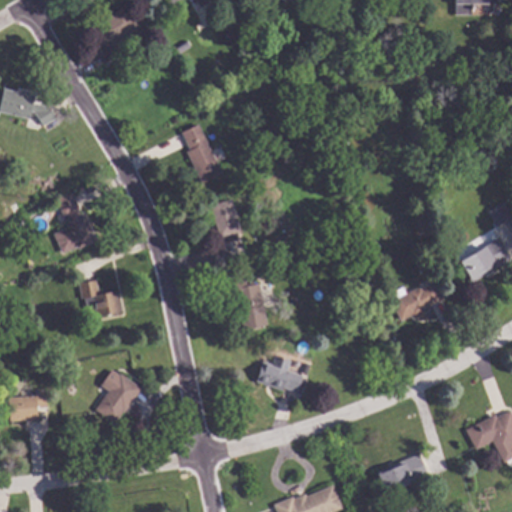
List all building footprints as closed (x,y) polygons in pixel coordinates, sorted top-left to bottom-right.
[(178,0),(192,0),(197,8),(212,0),(160,0),(164,7),(178,0)] [(496,0),(496,2),(490,2),(490,12),(479,12),(479,15),(454,15),(453,0),(496,0)] [(124,9),(127,11),(137,27),(110,44),(116,55),(102,63),(93,49),(102,44),(91,26),(117,10),(120,8),(124,9)] [(189,47),(176,54),(172,45),(184,38),(189,47)] [(426,72),(416,72),(416,57),(426,57),(426,72)] [(32,95),(30,103),(42,106),(45,103),(53,117),(40,125),(32,111),(28,110),(26,117),(0,110),(0,92),(1,88),(32,95)] [(220,173),(199,184),(184,151),(187,150),(179,132),(196,124),(220,173)] [(80,186),(74,188),(72,181),(78,179),(80,186)] [(421,197),(412,200),(410,191),(419,188),(421,197)] [(77,208),(75,209),(77,214),(83,212),(96,239),(76,248),(75,246),(60,253),(50,233),(66,226),(63,221),(67,219),(64,214),(61,216),(53,198),(69,190),(77,208)] [(239,231),(234,232),(236,238),(239,237),(244,255),(228,260),(223,242),(226,241),(224,235),(217,237),(207,205),(230,199),(239,231)] [(511,216),(494,226),(485,211),(502,201),(511,216)] [(19,210),(13,214),(8,206),(14,202),(19,210)] [(427,232),(414,236),(408,214),(421,210),(427,232)] [(22,224),(15,228),(12,222),(18,219),(22,224)] [(508,259),(475,278),(475,279),(470,282),(458,261),(482,247),(481,246),(495,237),(508,259)] [(432,282),(433,281),(441,298),(429,305),(431,308),(411,318),(409,315),(398,321),(388,301),(389,300),(386,294),(400,287),(403,293),(417,286),(416,284),(429,277),(432,282)] [(97,293),(114,290),(115,298),(118,297),(120,311),(95,316),(93,308),(85,310),(82,298),(79,299),(76,283),(94,279),(97,293)] [(245,285),(257,283),(265,324),(241,329),(235,300),(232,300),(228,282),(244,279),(245,285)] [(289,360),(285,370),(301,376),(295,392),(281,387),(280,390),(253,381),(260,360),(270,363),(273,355),(289,360)] [(308,364),(306,373),(299,371),(302,362),(308,364)] [(139,388),(122,412),(121,411),(113,422),(93,408),(118,373),(139,388)] [(45,406),(34,407),(35,420),(25,421),(25,419),(7,420),(5,397),(33,395),(32,390),(44,389),(45,406)] [(511,417),(511,443),(510,445),(511,449),(511,456),(501,462),(490,440),(473,449),(463,429),(492,414),(494,417),(508,410),(511,417)] [(426,476),(383,494),(373,471),(416,453),(426,476)] [(340,508),(330,511),(274,511),(271,504),(290,496),(291,498),(303,493),(304,496),(330,484),(340,508)]
